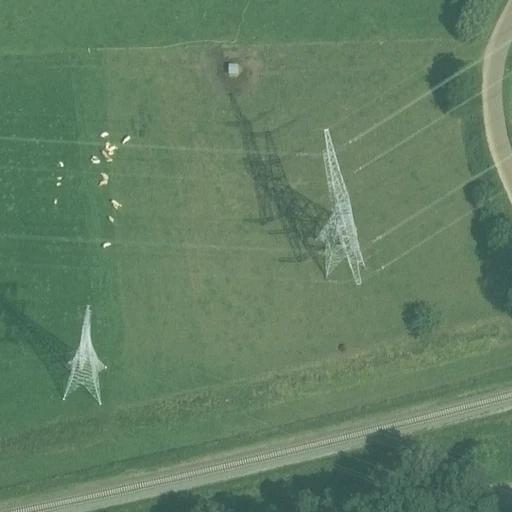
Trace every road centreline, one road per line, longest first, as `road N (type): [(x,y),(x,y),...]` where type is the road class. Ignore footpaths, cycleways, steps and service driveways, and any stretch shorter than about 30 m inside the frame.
road 1 (unclassified): [(511,175),(492,103),(498,50),(511,16)]
road 2 (unclassified): [(357,511),(511,494)]
